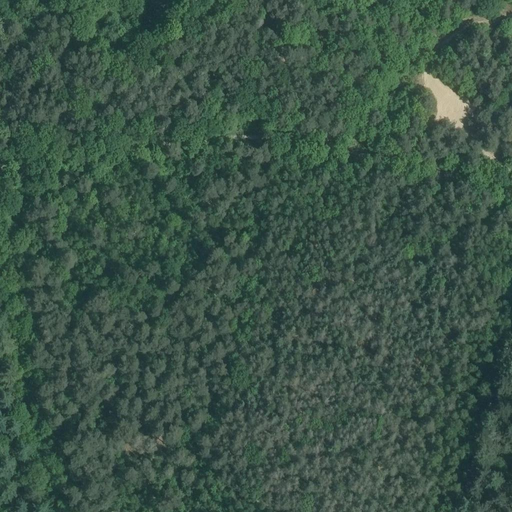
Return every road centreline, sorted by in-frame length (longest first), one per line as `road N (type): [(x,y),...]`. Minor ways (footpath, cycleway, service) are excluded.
road 1 (track): [(219,511),(189,478),(188,462),(247,300),(261,131)]
road 2 (track): [(0,170),(270,132)]
road 3 (track): [(270,132),(511,185)]
road 4 (track): [(511,334),(452,511)]
